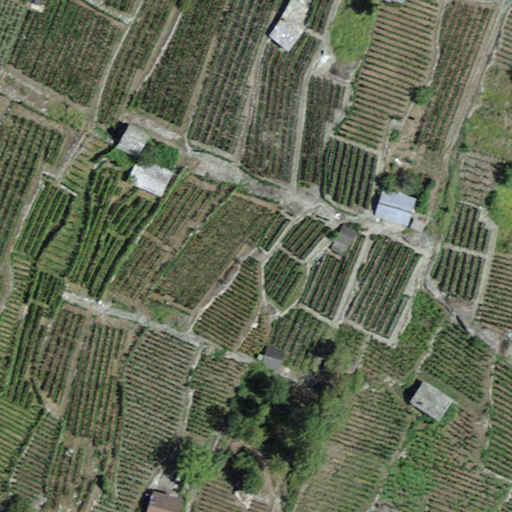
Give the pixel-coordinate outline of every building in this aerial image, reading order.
[(308,9),(293,0),(291,0),(268,37),(290,50),(303,30),(297,26),(308,9)] [(150,135),(131,123),(116,147),(136,158),(150,135)] [(139,157),(127,182),(162,198),(174,173),(139,157)] [(408,228),(417,200),(384,188),(374,217),(408,228)] [(357,232),(342,224),(329,249),(344,257),(357,232)] [(285,351),(267,345),(261,366),(279,371),(285,351)] [(438,423),(453,401),(423,381),(408,403),(438,423)] [(145,511),(178,511),(182,498),(151,490),(145,511)]
